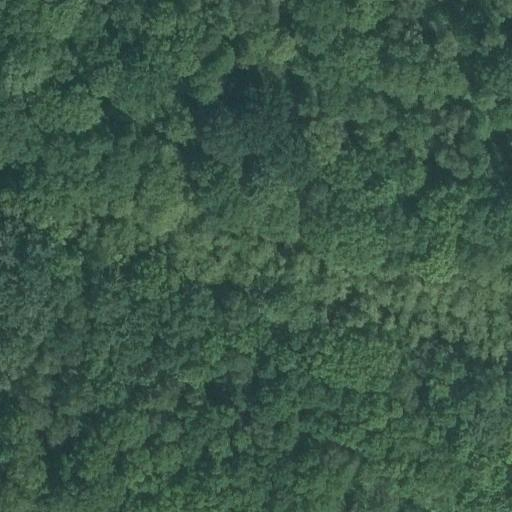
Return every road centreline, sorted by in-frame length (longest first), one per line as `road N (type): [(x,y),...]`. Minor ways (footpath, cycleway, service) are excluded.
road 1 (track): [(351,0),(342,164),(511,217)]
road 2 (track): [(0,483),(159,511)]
